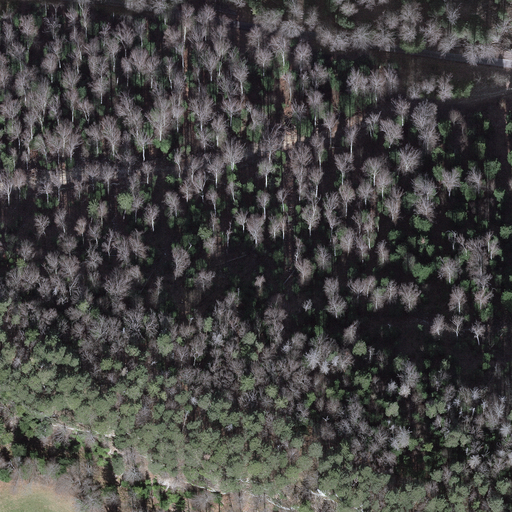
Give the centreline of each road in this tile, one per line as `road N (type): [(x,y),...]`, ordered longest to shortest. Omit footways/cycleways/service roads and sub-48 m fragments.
road 1 (track): [(511,87),(242,159),(0,187)]
road 2 (unclassified): [(92,0),(511,64)]
